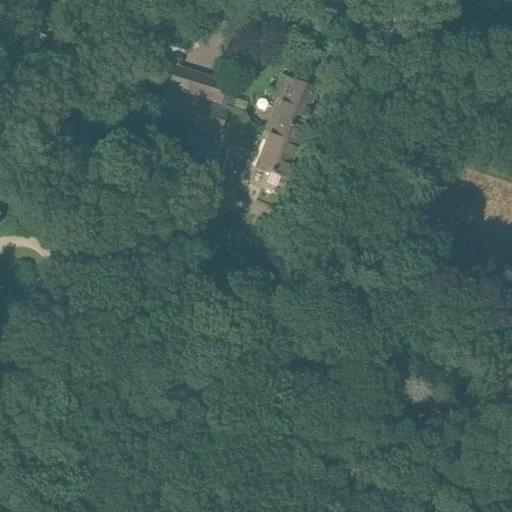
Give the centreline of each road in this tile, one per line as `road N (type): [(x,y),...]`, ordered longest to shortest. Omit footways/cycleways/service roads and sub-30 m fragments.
road 1 (unclassified): [(188,511),(393,19)]
road 2 (unknown): [(245,376),(100,313),(65,316),(2,347)]
road 3 (track): [(511,56),(393,19)]
